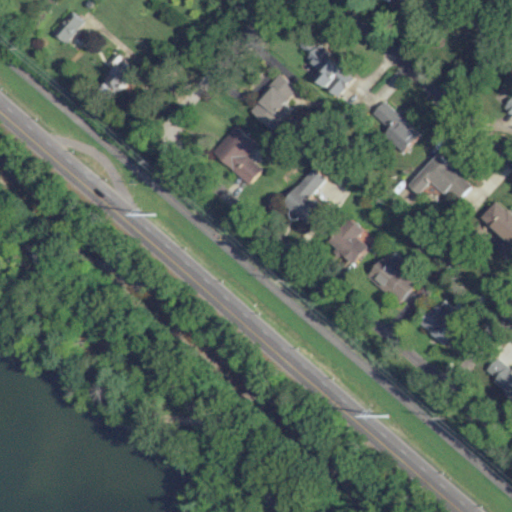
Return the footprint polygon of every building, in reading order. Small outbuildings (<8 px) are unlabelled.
[(53,31),(64,42),(83,22),(72,11),(53,31)] [(315,76),(336,96),(355,77),(320,43),(307,57),(321,71),(315,76)] [(139,70),(123,56),(99,83),(115,97),(139,70)] [(293,109),(288,104),(300,90),(281,74),(250,109),(274,130),(293,109)] [(403,152),(420,134),(384,101),(372,114),(389,129),(384,134),(403,152)] [(258,143),(236,125),(213,153),(252,185),(265,169),(247,156),(258,143)] [(408,184),(419,194),(430,181),(444,194),(448,190),(459,200),(473,185),(438,152),(408,184)] [(326,178),(313,167),(283,202),(308,223),(323,206),(311,195),(326,178)] [(511,212),(498,200),(483,216),(511,244),(511,212)] [(355,263),(369,246),(358,237),(364,229),(350,217),(329,242),(355,263)] [(368,275),(400,303),(413,288),(422,296),(427,290),(386,254),(368,275)] [(448,313),(437,303),(420,323),(445,345),(467,321),(452,308),(448,313)] [(483,372),(511,399),(511,368),(510,370),(497,357),(483,372)]
